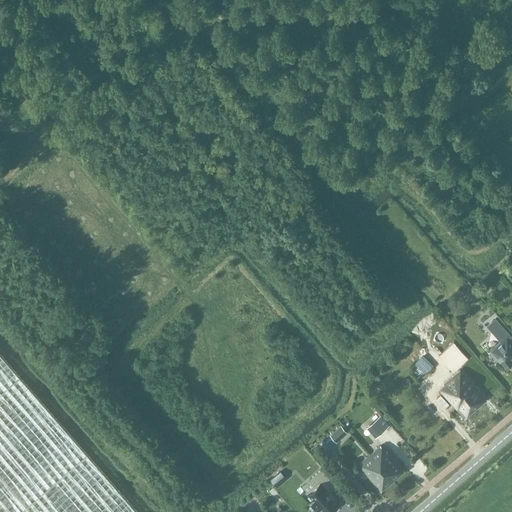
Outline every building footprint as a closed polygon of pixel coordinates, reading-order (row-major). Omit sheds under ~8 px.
[(475,291),(471,287),(469,285),(464,290),(469,296),(475,291)] [(501,322),(496,326),(504,335),(509,330),(501,322)] [(501,362),(506,368),(511,362),(511,360),(511,359),(511,343),(506,336),(495,345),(496,346),(490,352),(500,362),(501,362)] [(439,355),(453,371),(467,358),(454,342),(439,355)] [(410,358),(425,373),(433,365),(419,350),(410,358)] [(440,390),(465,418),(486,399),(460,370),(445,384),(446,385),(440,390)] [(367,428),(375,438),(386,428),(377,418),(367,428)] [(341,425),(330,435),(337,443),(348,433),(341,425)] [(380,446),(370,455),(386,473),(384,475),(391,482),(404,471),(387,452),(385,453),(380,446)] [(386,473),(370,455),(358,465),(380,491),(391,482),(384,475),(386,473)] [(314,501),(313,502),(319,510),(320,508),(323,511),(330,511),(339,504),(333,497),(334,496),(330,492),(336,487),(322,470),(310,480),(316,487),(308,494),(314,501)] [(271,479),(274,484),(284,475),(280,471),(271,479)]
